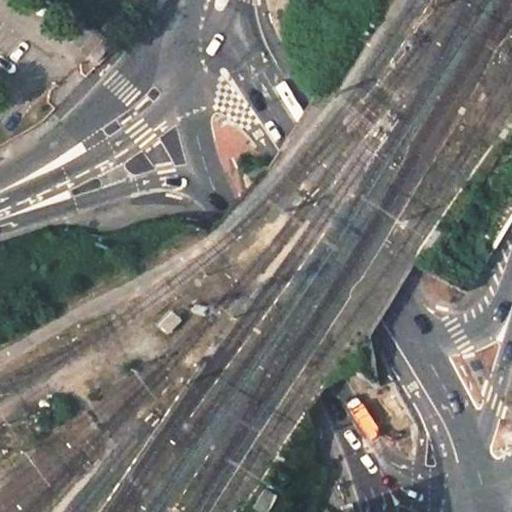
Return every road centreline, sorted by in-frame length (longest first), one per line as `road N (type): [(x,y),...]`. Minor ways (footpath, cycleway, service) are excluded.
road 1 (primary): [(405,332),(254,75),(226,41),(201,38)]
road 2 (primary): [(215,184),(332,381),(373,471)]
road 3 (primary): [(17,194),(121,122),(201,38)]
road 4 (primary): [(17,194),(161,178),(215,184)]
road 5 (primary): [(476,506),(457,432),(405,332)]
road 6 (tertiary): [(511,342),(481,455),(476,506)]
road 7 (secondary): [(201,38),(198,133),(215,184)]
road 8 (tertiary): [(511,279),(482,322),(448,337),(405,332)]
